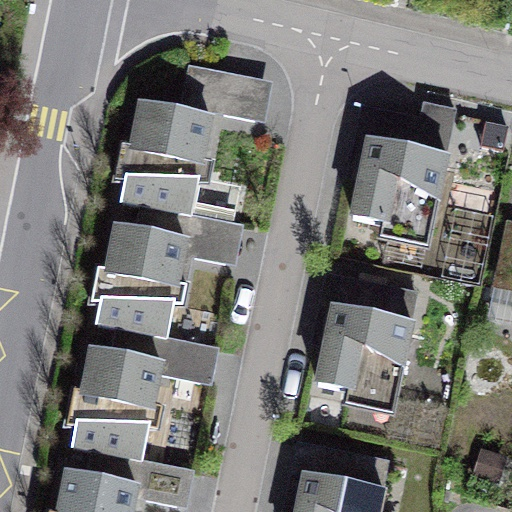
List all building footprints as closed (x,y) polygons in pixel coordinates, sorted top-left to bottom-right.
[(203,114),(265,132),(277,88),(215,71),(203,114)] [(232,129),(150,115),(133,215),(214,229),(232,129)] [(357,251),(449,267),(468,155),(377,140),(357,251)] [(209,253),(133,236),(110,339),(186,356),(209,253)] [(415,412),(436,316),(342,297),(322,392),(415,412)] [(181,381),(108,364),(85,461),(158,478),(181,381)] [(509,449),(474,439),(467,465),(502,474),(509,449)] [(410,511),(417,481),(324,461),(313,511),(410,511)] [(154,511),(158,499),(80,482),(73,511),(154,511)]
